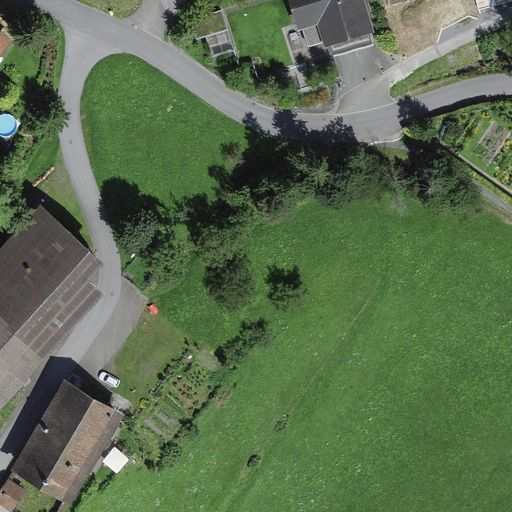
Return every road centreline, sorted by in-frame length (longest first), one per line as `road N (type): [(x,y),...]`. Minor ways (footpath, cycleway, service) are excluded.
road 1 (residential): [(95,23),(72,94),(80,167),(109,243),(111,310),(0,468)]
road 2 (residential): [(511,87),(477,89),(374,123),(313,126),(243,108),(146,46)]
